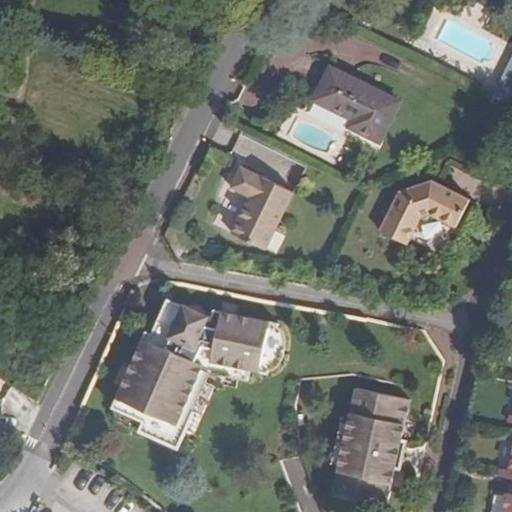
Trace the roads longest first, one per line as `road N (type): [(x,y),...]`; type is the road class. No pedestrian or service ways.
road 1 (residential): [(469,327),(123,266)]
road 2 (tertiary): [(123,266),(258,0)]
road 3 (tertiary): [(24,467),(123,266)]
road 4 (residential): [(427,511),(469,327)]
